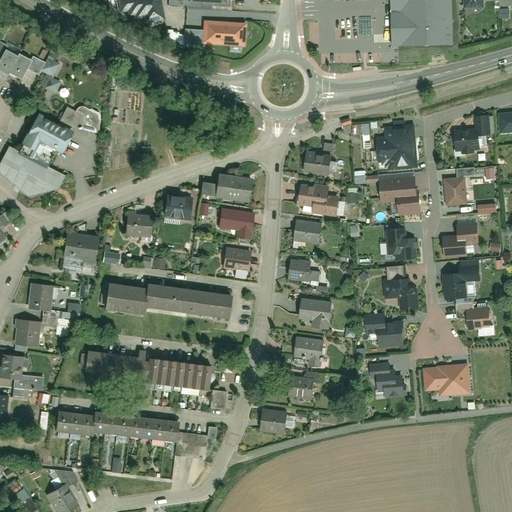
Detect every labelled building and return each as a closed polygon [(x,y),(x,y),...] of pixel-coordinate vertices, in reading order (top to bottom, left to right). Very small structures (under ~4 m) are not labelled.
[(162,0),(120,0),(123,13),(130,12),(131,15),(137,14),(137,17),(148,16),(149,21),(166,18),(162,0)] [(183,0),(171,0),(172,8),(183,9),(183,0)] [(388,0),(389,47),(450,46),(449,0),(388,0)] [(496,0),(462,0),(462,10),(482,9),(482,2),(496,1),(496,0)] [(249,26),(205,23),(205,33),(204,47),(206,47),(247,50),(249,26)] [(204,47),(205,33),(187,32),(186,49),(206,50),(206,47),(204,47)] [(8,44),(0,40),(0,74),(5,77),(7,74),(22,81),(27,70),(39,76),(40,73),(49,77),(44,88),(55,94),(61,81),(55,78),(61,64),(47,58),(45,63),(32,56),(30,60),(16,53),(15,56),(4,51),(8,44)] [(58,126),(38,117),(19,152),(9,147),(0,164),(0,174),(27,197),(58,190),(64,175),(48,167),(54,153),(57,155),(70,132),(69,132),(74,127),(98,134),(99,116),(91,109),(89,111),(83,108),(79,109),(75,112),(67,108),(58,126)] [(511,110),(510,112),(497,114),(499,134),(511,132),(511,110)] [(383,139),(374,140),(375,165),(384,164),(384,171),(415,169),(411,126),(382,129),(383,139)] [(475,130),(450,134),(454,154),(478,150),(475,130)] [(327,177),(331,153),(307,150),(304,174),(327,177)] [(216,197),(246,201),(249,178),(219,174),(216,197)] [(417,178),(379,182),(381,201),(397,200),(398,216),(420,214),(417,178)] [(466,180),(443,182),(446,208),(469,206),(466,180)] [(326,190),(300,187),(298,202),(309,204),(308,214),(333,218),(335,198),(325,197),(326,190)] [(161,216),(191,219),(194,197),(163,195),(161,216)] [(254,213),(219,208),(217,227),(235,230),(234,237),(251,239),(254,213)] [(153,214),(126,212),(124,235),(152,237),(153,214)] [(322,225),(294,221),(291,240),(318,244),(322,225)] [(442,240),(443,259),(467,257),(466,246),(478,244),(478,229),(457,231),(458,239),(442,240)] [(407,231),(385,233),(387,256),(397,255),(397,262),(420,260),(418,238),(408,239),(407,231)] [(100,236),(65,232),(61,257),(95,263),(100,236)] [(249,250),(223,247),(221,268),(247,271),(249,250)] [(313,264),(290,261),(287,280),(310,283),(313,264)] [(390,308),(414,306),(411,268),(385,270),(390,308)] [(442,277),(443,298),(460,298),(459,282),(479,281),(478,268),(450,269),(451,276),(442,277)] [(54,285),(30,282),(28,308),(50,311),(54,285)] [(145,290),(105,284),(102,308),(143,313),(143,309),(229,320),(231,297),(145,287),(145,290)] [(332,304),(300,299),(297,320),(311,322),(310,329),(329,331),(332,304)] [(467,331),(490,330),(489,311),(466,312),(467,331)] [(379,346),(404,344),(402,324),(386,325),(385,316),(364,318),(366,335),(377,334),(379,346)] [(42,322),(16,318),(14,344),(40,348),(42,322)] [(292,361),(321,366),(323,343),(294,339),(292,361)] [(138,358),(87,352),(85,371),(147,378),(149,363),(144,362),(146,352),(139,351),(138,358)] [(23,355),(0,352),(0,377),(21,379),(23,355)] [(147,378),(146,383),(208,391),(211,366),(150,358),(149,363),(147,378)] [(390,363),(369,366),(372,390),(379,389),(381,399),(407,395),(404,375),(392,377),(390,363)] [(466,365),(422,369),(424,392),(436,391),(437,398),(469,395),(466,365)] [(315,380),(291,377),(287,398),(311,402),(315,380)] [(9,395),(0,394),(0,417),(8,418),(9,395)] [(288,415),(261,411),(258,430),(284,434),(288,415)] [(177,442),(179,424),(95,414),(95,417),(58,413),(56,431),(92,435),(93,432),(177,442)] [(65,485),(44,496),(53,511),(69,511),(78,507),(65,485)]
